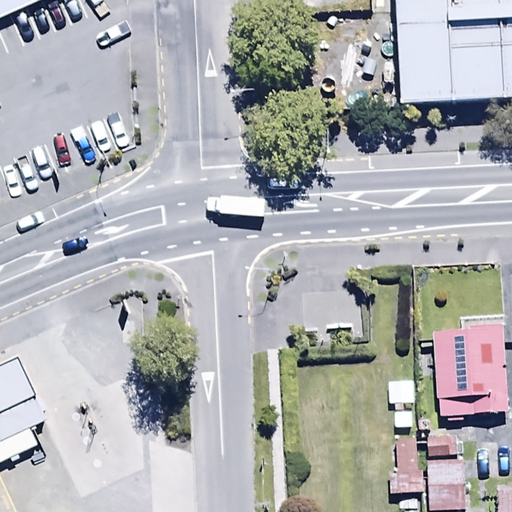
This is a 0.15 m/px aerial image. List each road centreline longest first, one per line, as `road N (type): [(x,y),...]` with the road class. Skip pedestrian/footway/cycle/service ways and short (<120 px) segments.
road 1 (trunk): [(198,208),(511,192)]
road 2 (residential): [(198,208),(215,511)]
road 3 (trunk): [(0,272),(108,225),(198,208)]
road 4 (unclassified): [(192,0),(198,208)]
